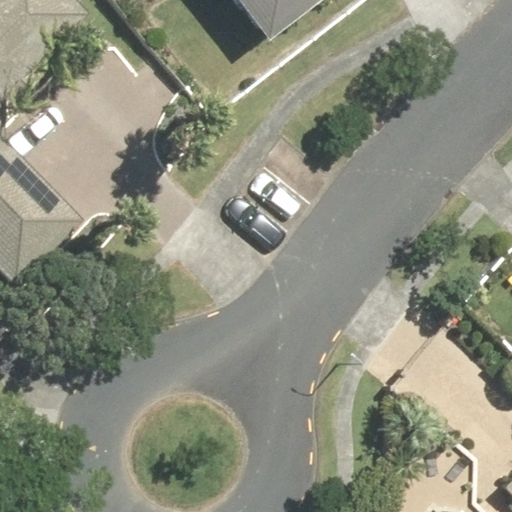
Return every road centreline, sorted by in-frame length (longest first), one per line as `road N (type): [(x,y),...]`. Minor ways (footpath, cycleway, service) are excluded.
road 1 (residential): [(511,62),(380,202),(246,388)]
road 2 (residential): [(116,511),(97,480),(93,441),(106,403),(134,375),(172,362),(212,367)]
road 3 (residential): [(246,388),(267,422),(271,461),(245,511)]
